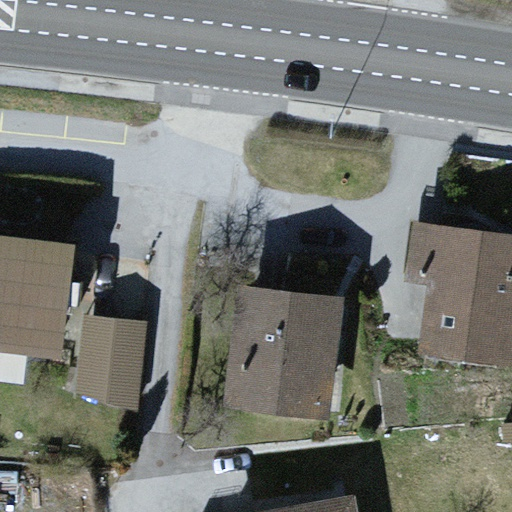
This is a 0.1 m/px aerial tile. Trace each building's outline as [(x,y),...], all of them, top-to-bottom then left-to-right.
[(511,223),(420,211),(412,279),(427,282),(419,350),(511,361),(511,223)] [(78,228),(0,220),(0,347),(66,357),(78,228)] [(349,287),(243,274),(230,397),(333,411),(349,287)] [(151,328),(87,318),(78,408),(142,415),(151,328)] [(364,511),(360,486),(231,511),(364,511)]
